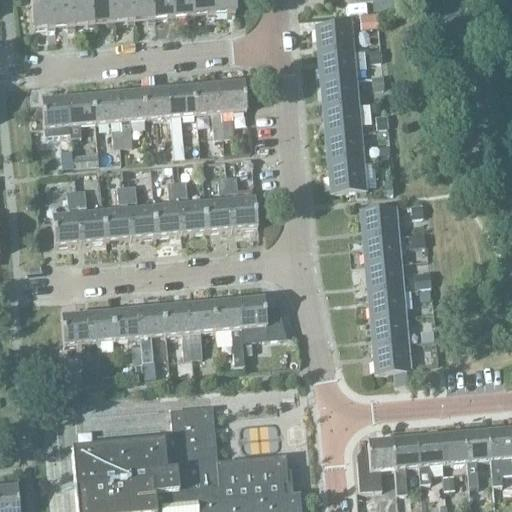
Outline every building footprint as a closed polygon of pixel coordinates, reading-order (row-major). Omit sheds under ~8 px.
[(50,0),(29,0),(33,35),(46,33),(46,37),(54,36),(54,33),(50,0)] [(71,0),(50,0),(54,33),(66,32),(66,35),(74,34),(74,31),(71,0)] [(91,0),(71,0),(74,31),(86,30),(86,33),(94,33),(94,29),(91,0)] [(111,0),(91,0),(94,29),(106,28),(106,32),(114,31),(114,28),(111,0)] [(131,0),(111,0),(114,28),(126,27),(126,30),(134,29),(134,26),(131,0)] [(152,0),(131,0),(134,26),(147,25),(147,28),(154,27),(154,24),(152,0)] [(172,0),(152,0),(154,24),(167,23),(167,26),(174,26),(174,23),(172,0)] [(192,0),(172,0),(174,23),(187,21),(187,25),(194,24),(194,21),(192,0)] [(212,0),(192,0),(194,21),(207,20),(207,23),(214,22),(214,19),(212,0)] [(233,0),(212,0),(214,19),(227,18),(227,21),(235,21),(234,17),(235,17),(233,0)] [(360,38),(378,39),(378,25),(361,24),(360,38)] [(315,31),(317,59),(352,56),(350,28),(315,31)] [(317,59),(320,87),(355,84),(352,56),(317,59)] [(320,87),(322,115),(358,112),(355,84),(320,87)] [(218,91),(221,119),(245,116),(243,88),(218,91)] [(195,121),(210,120),(212,144),(223,143),(221,127),(221,119),(218,91),(193,93),(195,121)] [(167,95),(170,123),(172,148),(181,147),(179,122),(195,121),(193,93),(167,95)] [(145,126),(160,124),(162,149),(172,148),(170,123),(167,95),(142,97),(145,126)] [(130,152),(128,127),(145,126),(142,97),(117,100),(119,128),(120,136),(122,152),(130,152)] [(94,130),(119,128),(117,100),(92,102),(94,130)] [(79,131),(94,130),(92,102),(66,104),(69,132),(70,141),(70,144),(80,143),(79,131)] [(42,135),(69,132),(66,104),(40,107),(42,135)] [(322,115),(325,143),(360,139),(358,112),(322,115)] [(231,142),(230,126),(221,127),(223,143),(231,142)] [(112,153),(122,152),(120,136),(110,137),(112,153)] [(325,143),(327,171),(363,167),(360,139),(325,143)] [(163,165),(162,151),(148,152),(149,166),(163,165)] [(71,157),(61,158),(63,174),(73,173),(71,157)] [(363,167),(327,171),(330,199),(365,195),(363,167)] [(235,182),(227,183),(228,199),(236,198),(235,182)] [(228,199),(227,183),(216,184),(218,200),(228,199)] [(177,204),(186,203),(184,186),(175,187),(177,204)] [(166,188),(168,212),(153,214),(155,242),(180,240),(178,212),(177,204),(175,187),(166,188)] [(126,209),(136,208),(134,191),(125,192),(126,209)] [(115,193),(117,217),(102,218),(104,247),(130,244),(127,216),(126,209),(125,192),(115,193)] [(76,221),(77,221),(79,249),(104,247),(102,218),(86,220),(84,196),(74,197),(75,214),(76,221)] [(75,214),(74,197),(65,197),(66,214),(75,214)] [(228,207),(231,235),(257,233),(254,205),(228,207)] [(203,209),(206,237),(231,235),(228,207),(203,209)] [(206,237),(203,209),(178,212),(180,240),(206,237)] [(360,216),(362,243),(397,240),(395,213),(360,216)] [(155,242),(153,214),(127,216),(130,244),(155,242)] [(77,221),(76,221),(51,223),(54,251),(79,249),(77,221)] [(362,243),(365,270),(400,267),(397,240),(362,243)] [(365,270),(367,298),(402,294),(400,267),(365,270)] [(367,298),(370,325),(405,321),(402,294),(367,298)] [(238,307),(240,335),(266,332),(264,304),(238,307)] [(240,335),(238,307),(213,309),(215,337),(216,347),(231,345),(233,372),(243,371),(242,360),(241,343),(240,335)] [(187,311),(190,339),(192,364),(201,363),(199,339),(215,337),(213,309),(187,311)] [(192,364),(190,339),(187,311),(162,314),(165,342),(179,340),(182,365),(192,364)] [(139,344),(165,342),(162,314),(137,316),(139,344)] [(114,346),(139,344),(137,316),(111,318),(114,346)] [(89,348),(114,346),(111,318),(86,320),(89,348)] [(63,351),(89,348),(86,320),(60,323),(63,351)] [(370,325),(372,352),(407,349),(405,321),(370,325)] [(241,343),(242,360),(251,359),(249,342),(241,343)] [(418,376),(410,376),(407,349),(372,352),(375,380),(393,378),(394,391),(419,389),(418,376)] [(139,352),(141,369),(150,368),(148,351),(139,352)] [(141,369),(139,352),(130,353),(131,370),(141,369)] [(89,357),(90,373),(99,372),(98,356),(89,357)] [(90,373),(89,357),(80,358),(82,374),(90,373)] [(219,442),(231,440),(228,423),(246,421),(245,411),(216,416),(219,442)] [(299,511),(298,499),(284,500),(283,488),(287,488),(284,461),(283,461),(283,462),(216,468),(211,413),(169,416),(173,453),(164,454),(163,446),(71,455),(75,511),(299,511)] [(487,438),(490,466),(489,466),(491,492),(501,491),(500,482),(511,480),(511,437),(511,435),(487,438)] [(416,444),(418,472),(417,472),(418,490),(429,489),(428,471),(442,470),(440,442),(438,442),(438,438),(435,436),(428,437),(426,439),(426,443),(416,444)] [(77,439),(78,449),(91,448),(90,437),(77,439)] [(487,438),(463,440),(466,468),(489,466),(490,466),(487,438)] [(463,440),(440,442),(442,470),(466,468),(463,440)] [(404,474),(417,472),(418,472),(416,444),(392,446),(394,474),(393,475),(395,501),(396,501),(397,508),(405,507),(404,500),(406,500),(404,474)] [(378,476),(393,475),(394,474),(392,446),(367,448),(368,461),(356,462),(359,498),(380,496),(378,476)] [(466,480),(467,494),(477,493),(476,479),(466,480)] [(442,482),(443,497),(453,496),(452,482),(442,482)] [(18,511),(16,492),(0,493),(0,511),(18,511)]
